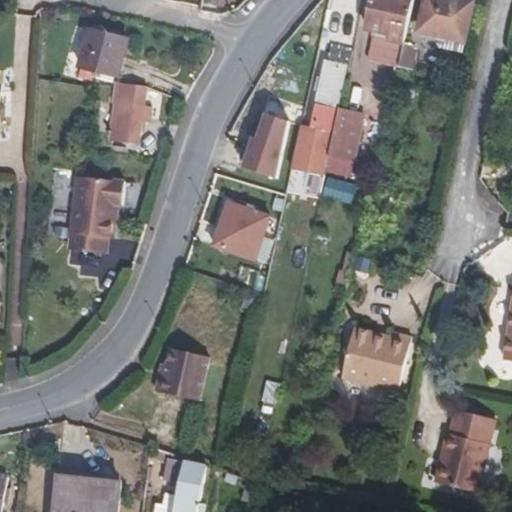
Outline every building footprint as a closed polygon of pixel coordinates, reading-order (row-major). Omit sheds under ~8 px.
[(414,0),(374,0),(368,30),(389,34),(388,40),(404,44),(414,0)] [(465,43),(474,1),(467,0),(426,0),(419,32),(465,43)] [(129,40),(90,30),(81,67),(119,77),(129,40)] [(416,47),(404,44),(399,63),(411,66),(416,47)] [(332,139),(347,66),(329,62),(325,77),(322,76),(317,98),(321,98),(314,127),(303,125),(293,169),(325,176),(329,160),(333,139),(332,139)] [(139,145),(146,87),(118,84),(110,141),(139,145)] [(385,92),(373,89),(369,103),(381,106),(385,92)] [(329,160),(353,165),(363,116),(339,111),(333,139),(329,160)] [(269,113),(261,139),(256,137),(246,167),(278,178),(291,122),(269,113)] [(120,207),(124,184),(76,177),(65,249),(102,255),(104,239),(109,240),(115,207),(120,207)] [(272,217),(230,202),(215,246),(256,261),(272,217)] [(413,338),(393,332),(392,337),(356,328),(343,379),(399,393),(413,338)] [(211,358),(171,349),(167,365),(164,377),(160,376),(157,392),(201,402),(211,358)] [(268,379),(262,411),(275,414),(281,382),(268,379)] [(479,494),(497,420),(457,410),(451,434),(448,434),(436,483),(479,494)] [(204,511),(206,505),(201,504),(208,466),(186,461),(179,499),(167,497),(165,507),(159,506),(157,511),(204,511)] [(2,511),(9,476),(0,474),(0,511),(2,511)] [(118,511),(122,486),(59,479),(55,511),(118,511)]
